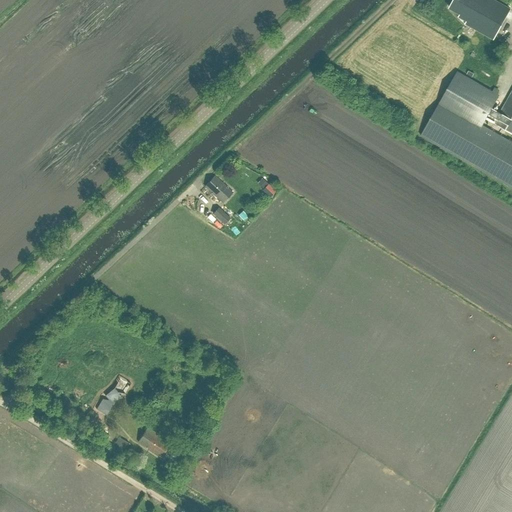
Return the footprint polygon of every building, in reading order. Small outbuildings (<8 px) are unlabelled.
[(453,18),(488,37),(498,19),(463,0),(453,18)] [(421,50),(386,31),(380,43),(387,47),(384,52),(403,63),(404,60),(413,65),(421,50)] [(511,188),(511,142),(483,125),(500,95),(457,71),(420,136),(511,188)] [(511,91),(494,124),(511,133),(511,91)] [(223,203),(233,193),(214,176),(204,187),(223,203)] [(262,178),(257,183),(263,189),(268,184),(262,178)] [(224,225),(230,219),(218,208),(212,214),(224,225)] [(96,410),(106,415),(114,404),(121,398),(113,388),(104,396),(108,401),(102,399),(96,410)] [(156,432),(155,433),(156,434),(156,436),(159,438),(161,435),(166,438),(175,425),(159,414),(149,427),(156,432)] [(162,458),(170,445),(159,438),(156,436),(156,434),(155,433),(147,428),(138,442),(162,458)] [(129,443),(118,437),(114,443),(125,450),(129,443)]
